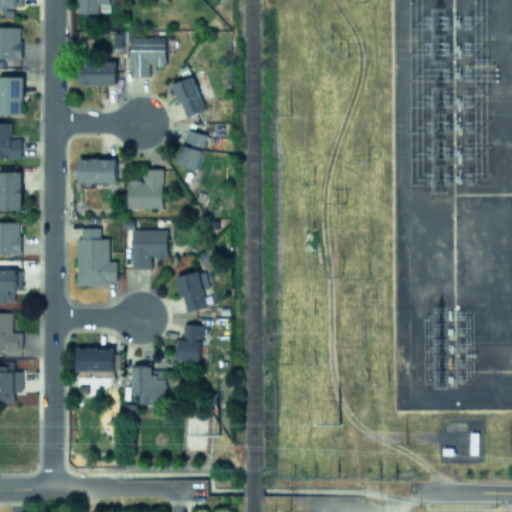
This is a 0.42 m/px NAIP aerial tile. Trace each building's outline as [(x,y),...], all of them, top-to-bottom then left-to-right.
[(97,13),(98,3),(108,4),(108,0),(76,0),(76,12),(97,13)] [(20,27),(0,26),(0,58),(20,59),(20,27)] [(129,76),(148,76),(148,64),(165,64),(165,36),(130,36),(129,76)] [(78,84),(115,84),(116,61),(79,61),(78,84)] [(0,113),(23,113),(22,75),(0,75),(0,113)] [(204,110),(193,75),(172,82),(183,117),(204,110)] [(176,163),(195,169),(207,135),(187,128),(176,163)] [(116,181),(115,157),(77,158),(77,182),(116,181)] [(161,208),(162,168),(143,168),(143,180),(127,179),(126,208),(161,208)] [(0,209),(21,209),(20,170),(0,170),(0,209)] [(99,227),(81,227),(81,238),(77,237),(76,283),(116,284),(116,261),(108,260),(108,238),(99,237),(99,227)] [(166,228),(131,229),(131,268),(150,268),(150,257),(166,257),(166,228)] [(15,269),(0,268),(0,301),(14,302),(15,269)] [(175,276),(184,312),(206,306),(197,271),(175,276)] [(176,360),(200,361),(201,324),(183,323),(182,339),(177,339),(176,360)] [(75,377),(86,377),(86,370),(104,370),(104,377),(113,377),(113,347),(75,347),(75,377)] [(140,404),(165,403),(164,376),(151,377),(151,362),(131,363),(132,393),(140,393),(140,404)] [(21,392),(20,369),(13,369),(13,363),(0,363),(0,401),(13,401),(13,392),(21,392)]
